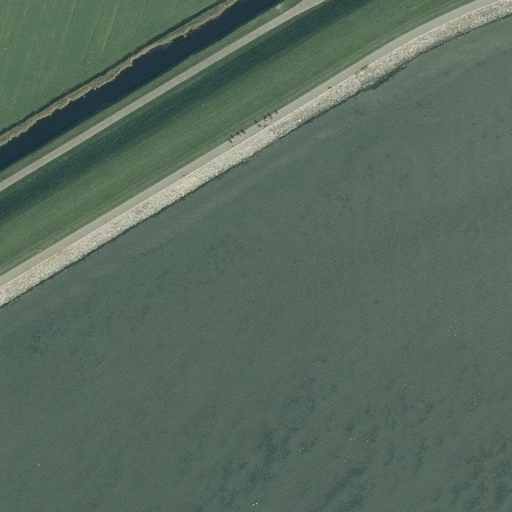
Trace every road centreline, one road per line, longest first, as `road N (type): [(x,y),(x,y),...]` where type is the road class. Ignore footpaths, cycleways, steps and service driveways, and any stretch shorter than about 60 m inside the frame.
road 1 (unclassified): [(0,291),(403,47),(505,0)]
road 2 (unclassified): [(318,0),(0,192)]
